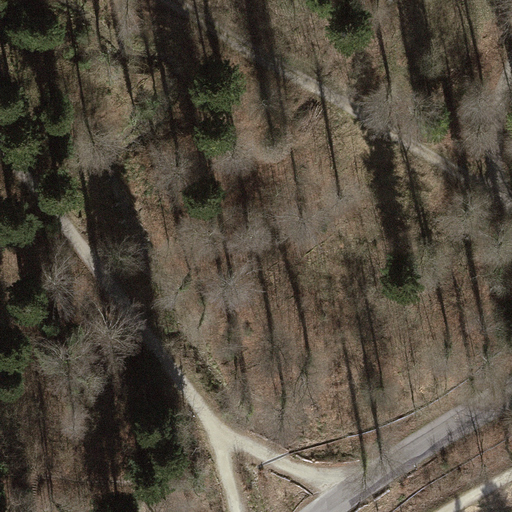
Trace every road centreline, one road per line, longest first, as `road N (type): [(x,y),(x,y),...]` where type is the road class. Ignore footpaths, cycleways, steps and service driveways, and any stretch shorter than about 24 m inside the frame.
road 1 (track): [(0,145),(217,431),(238,511)]
road 2 (track): [(170,0),(511,207)]
road 3 (tertiary): [(324,511),(511,392)]
road 4 (track): [(217,431),(351,492)]
road 5 (track): [(511,72),(496,142),(498,177),(511,205)]
